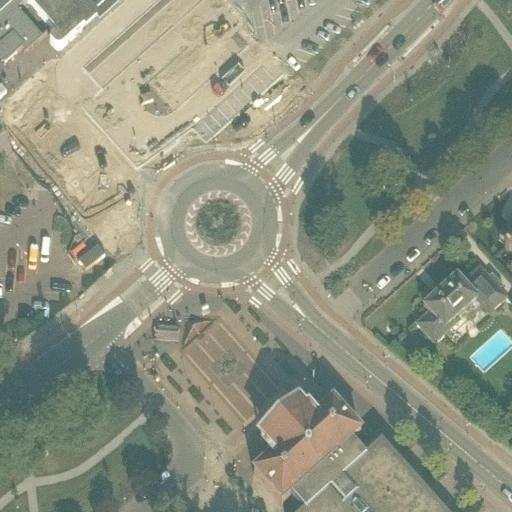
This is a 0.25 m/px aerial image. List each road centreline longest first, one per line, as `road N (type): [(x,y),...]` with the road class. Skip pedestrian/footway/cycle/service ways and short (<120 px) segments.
road 1 (tertiary): [(249,190),(435,0)]
road 2 (residential): [(316,331),(511,154)]
road 3 (tertiary): [(316,331),(511,493)]
road 4 (residential): [(201,459),(96,338)]
road 5 (tertiary): [(249,190),(211,179),(185,192),(171,222),(185,258)]
